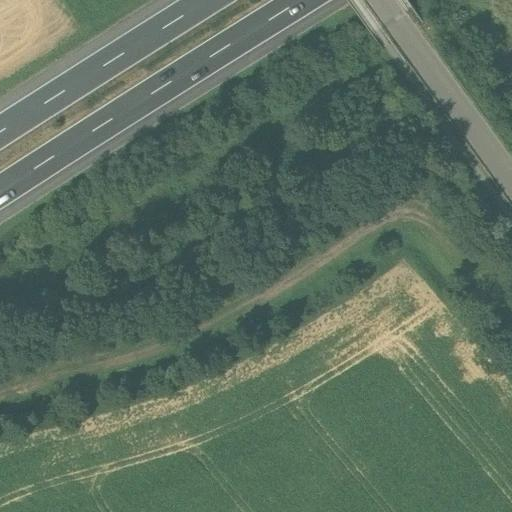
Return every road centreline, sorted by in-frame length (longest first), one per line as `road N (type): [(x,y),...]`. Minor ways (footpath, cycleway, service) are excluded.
road 1 (track): [(0,395),(205,331),(396,220),(432,227),(511,317)]
road 2 (motorway): [(0,206),(317,0)]
road 3 (motorway): [(207,0),(0,138)]
road 4 (unclassified): [(511,179),(382,0)]
